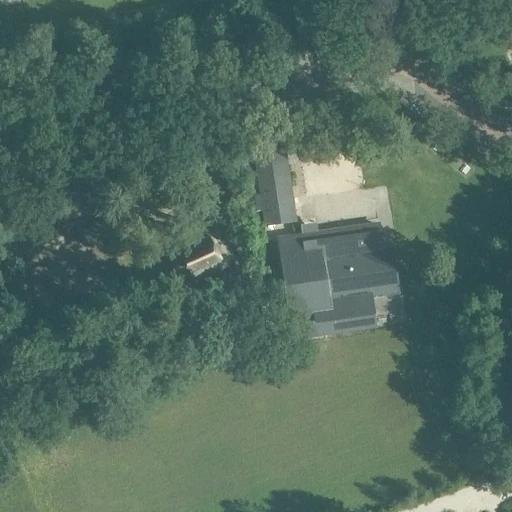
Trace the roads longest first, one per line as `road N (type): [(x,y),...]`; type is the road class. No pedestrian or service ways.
road 1 (unclassified): [(0,132),(350,75),(401,49)]
road 2 (residential): [(511,136),(413,68),(401,49)]
